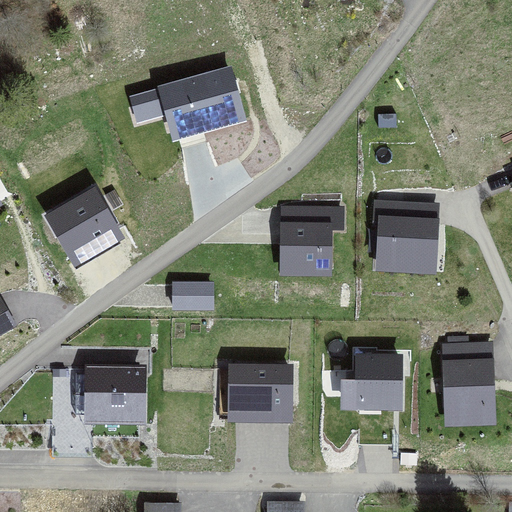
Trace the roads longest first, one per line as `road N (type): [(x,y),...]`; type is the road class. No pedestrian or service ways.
road 1 (residential): [(0,385),(295,166),(334,131),(435,0)]
road 2 (residential): [(0,475),(511,489)]
road 3 (residential): [(511,303),(476,227),(445,207)]
